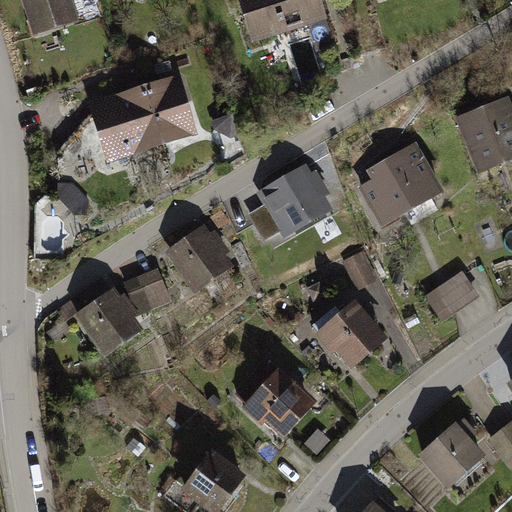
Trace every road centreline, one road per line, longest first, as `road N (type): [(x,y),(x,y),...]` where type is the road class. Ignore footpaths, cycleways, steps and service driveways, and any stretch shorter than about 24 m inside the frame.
road 1 (residential): [(511,15),(9,334)]
road 2 (residential): [(314,511),(390,428),(511,335)]
road 3 (residential): [(0,104),(9,334)]
